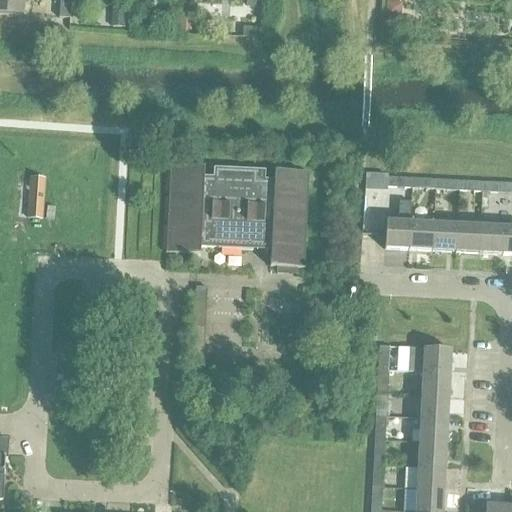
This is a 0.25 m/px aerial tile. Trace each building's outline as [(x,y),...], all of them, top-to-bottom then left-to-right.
[(23,0),(0,0),(0,16),(23,18),(23,0)] [(389,0),(390,13),(409,12),(408,0),(389,0)] [(58,19),(69,20),(70,2),(59,2),(58,19)] [(269,269),(304,270),(309,175),(274,173),(274,183),(264,183),(264,173),(213,171),(212,180),(203,179),(203,170),(169,168),(165,256),(198,257),(199,250),(270,254),(269,269)] [(27,220),(42,221),(45,180),(30,179),(27,220)] [(411,190),(412,180),(387,179),(387,189),(411,190)] [(434,191),(435,181),(412,180),(411,190),(434,191)] [(458,193),(458,183),(435,181),(434,191),(458,193)] [(481,194),(482,184),(458,183),(458,193),(481,194)] [(505,195),(505,185),(482,184),(481,194),(505,195)] [(384,251),(408,252),(409,224),(410,204),(398,204),(397,224),(385,223),(384,251)] [(408,252),(431,253),(433,225),(409,224),(408,252)] [(431,253),(454,255),(456,227),(433,225),(431,253)] [(454,255),(478,256),(479,228),(456,227),(454,255)] [(478,256),(501,257),(503,229),(479,228),(478,256)] [(511,229),(503,229),(501,257),(511,257),(511,229)] [(377,372),(387,373),(389,349),(379,348),(377,372)] [(409,350),(408,374),(421,375),(449,376),(450,352),(409,350)] [(387,373),(377,372),(376,396),(386,396),(387,373)] [(421,375),(420,398),(448,400),(449,376),(421,375)] [(386,396),(376,396),(375,419),(385,420),(386,396)] [(420,398),(418,422),(447,423),(448,400),(420,398)] [(385,420),(375,419),(374,442),(384,443),(385,420)] [(418,422),(417,445),(446,447),(447,423),(418,422)] [(374,442),(372,466),(382,466),(384,443),(374,442)] [(417,445),(416,469),(445,470),(446,447),(417,445)] [(372,466),(371,489),(381,490),(382,466),(372,466)] [(416,469),(415,492),(444,493),(445,470),(416,469)] [(380,511),(381,490),(371,489),(370,511),(380,511)] [(415,492),(413,511),(442,511),(444,493),(415,492)]
